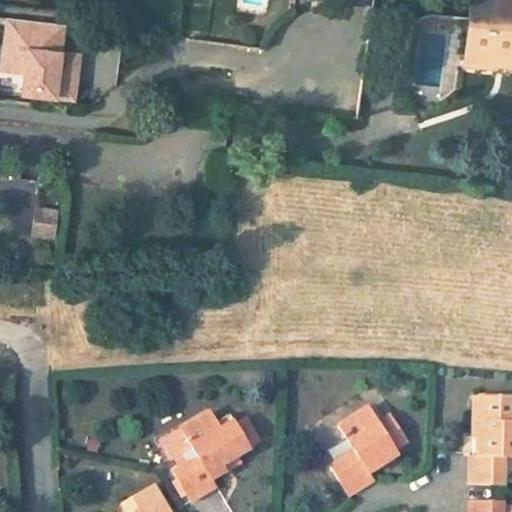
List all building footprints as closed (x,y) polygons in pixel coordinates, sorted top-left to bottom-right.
[(511,0),(470,0),(463,62),(505,67),(506,54),(511,54),(511,0)] [(60,47),(62,21),(0,16),(0,17),(0,70),(14,72),(12,93),(73,98),(77,48),(60,47)] [(29,235),(52,236),(54,207),(31,206),(29,235)] [(464,483),(499,484),(500,458),(511,458),(511,405),(506,405),(505,397),(470,397),(469,431),(481,431),(482,439),(474,439),(474,456),(465,456),(465,473),(464,483)] [(359,488),(369,481),(365,474),(380,465),(375,458),(383,453),(402,441),(387,416),(373,426),(361,408),(333,427),(350,453),(325,469),(344,498),(359,488)] [(177,431),(192,459),(169,473),(187,505),(201,496),(212,491),(207,482),(221,474),(216,466),(231,458),(245,449),(230,424),(216,432),(206,415),(177,431)] [(375,458),(380,465),(388,461),(383,453),(375,458)] [(216,466),(221,474),(236,465),(231,458),(216,466)] [(161,511),(149,491),(142,495),(135,500),(118,508),(120,511),(161,511)] [(498,511),(499,503),(463,502),(463,511),(498,511)]
